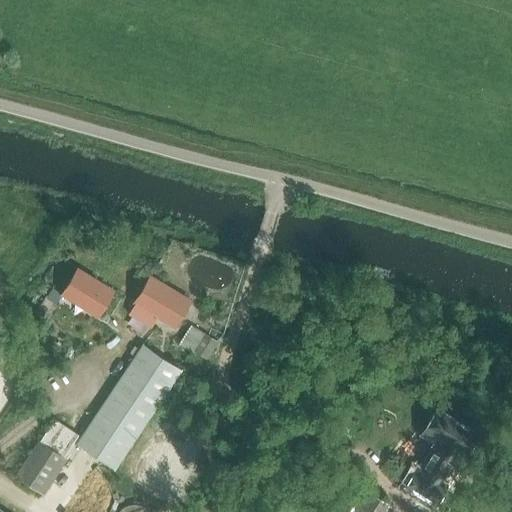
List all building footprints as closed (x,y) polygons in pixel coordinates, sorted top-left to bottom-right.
[(63,296),(98,317),(114,290),(76,268),(61,295),(63,296)] [(134,303),(130,314),(150,326),(156,316),(174,327),(190,301),(149,275),(133,302),(134,303)] [(52,289),(46,298),(57,305),(63,296),(61,295),(52,289)] [(204,333),(193,351),(207,359),(218,342),(204,333)] [(134,356),(79,438),(54,421),(40,442),(39,441),(16,477),(43,495),(76,445),(114,470),(180,369),(143,344),(139,349),(134,347),(130,354),(134,356)] [(420,434),(436,443),(422,468),(418,465),(408,483),(436,498),(446,481),(442,479),(457,453),(463,456),(477,430),(436,406),(420,434)] [(384,511),(389,504),(369,492),(356,511),(384,511)] [(147,511),(145,508),(138,503),(130,501),(122,502),(117,504),(111,509),(108,511),(147,511)]
